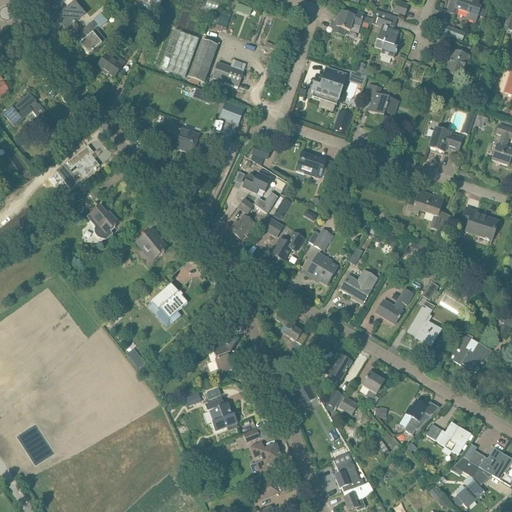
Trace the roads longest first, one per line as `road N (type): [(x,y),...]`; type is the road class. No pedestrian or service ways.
road 1 (residential): [(238,272),(2,6)]
road 2 (residential): [(511,429),(238,272)]
road 3 (residential): [(327,511),(242,307),(238,272)]
road 4 (residential): [(511,201),(289,127),(282,116)]
road 5 (residential): [(282,116),(314,16),(286,0)]
